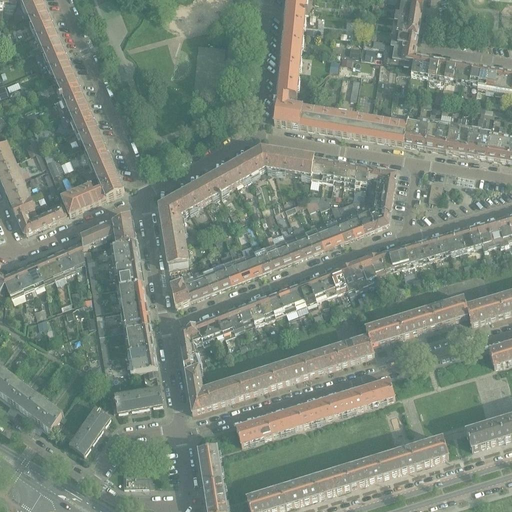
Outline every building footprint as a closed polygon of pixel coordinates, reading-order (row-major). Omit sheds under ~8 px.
[(19,0),(22,4),(36,37),(54,29),(41,0),(19,0)] [(305,17),(306,0),(286,0),(285,15),(305,17)] [(422,10),(423,0),(404,0),(404,8),(422,10)] [(396,17),(395,21),(419,25),(422,10),(404,8),(402,17),(396,17)] [(301,58),(305,17),(285,15),(281,56),(301,58)] [(417,39),(419,25),(395,21),(394,25),(401,26),(399,36),(417,39)] [(54,29),(36,37),(50,69),(68,61),(54,29)] [(416,49),(417,39),(399,36),(397,36),(396,42),(392,41),(391,45),(416,49)] [(413,66),(414,59),(416,49),(391,45),(391,50),(397,51),(395,62),(413,66)] [(375,63),(376,52),(364,51),(363,61),(375,63)] [(297,100),(301,58),(281,56),(277,97),(289,99),(297,100)] [(431,62),(414,59),(413,66),(411,79),(427,82),(431,62)] [(50,69),(63,101),(82,93),(68,61),(50,69)] [(352,71),(353,62),(344,61),(342,69),(352,71)] [(427,82),(436,84),(435,89),(443,91),(444,85),(448,65),(431,62),(427,82)] [(464,67),(448,65),(444,85),(461,88),(464,67)] [(481,70),(464,67),(461,88),(478,90),(481,70)] [(481,70),(478,90),(477,93),(493,96),(494,93),(497,73),(481,70)] [(511,91),(511,75),(497,73),(494,93),(511,96),(511,91)] [(354,82),(352,102),(358,103),(360,83),(354,82)] [(0,90),(0,96),(1,99),(9,98),(7,89),(0,90)] [(63,101),(77,134),(96,126),(82,93),(63,101)] [(303,111),(288,109),(289,99),(277,97),(275,116),(276,116),(274,127),(283,129),(299,131),(303,111)] [(337,117),(320,114),(303,111),(299,131),(316,134),(334,137),(337,117)] [(372,123),(354,120),(337,117),(334,137),(351,140),(369,143),(372,123)] [(404,149),(414,151),(420,119),(409,117),(407,129),(404,149)] [(425,152),(429,126),(430,120),(420,119),(414,151),(425,152)] [(425,152),(435,154),(441,123),(436,122),(435,127),(429,126),(425,152)] [(404,149),(407,129),(390,126),(372,123),(369,143),(386,146),(404,149)] [(435,154),(446,156),(451,125),(441,123),(435,154)] [(456,158),(461,131),(462,127),(451,125),(446,156),(456,158)] [(77,134),(91,166),(109,158),(96,126),(77,134)] [(466,159),(477,161),(481,134),(482,130),(471,128),(470,132),(466,159)] [(466,159),(470,132),(461,131),(456,158),(466,159)] [(498,165),(502,138),(503,134),(492,132),(491,136),(487,163),(498,165)] [(477,161),(487,163),(491,136),(481,134),(477,161)] [(498,165),(507,166),(511,139),(502,138),(498,165)] [(27,147),(32,160),(41,156),(36,144),(27,147)] [(0,171),(15,165),(7,146),(1,148),(0,147),(0,171)] [(262,153),(241,165),(251,183),(266,174),(271,175),(271,176),(276,176),(279,156),(262,153)] [(315,162),(297,159),(279,156),(276,176),(293,179),(312,182),(315,162)] [(125,194),(109,158),(91,166),(100,187),(101,187),(103,193),(107,204),(123,197),(123,195),(125,194)] [(311,185),(322,186),(326,164),(315,162),(312,182),(311,185)] [(66,175),(74,171),(71,163),(62,166),(66,175)] [(337,166),(326,164),(322,186),(333,188),(337,166)] [(15,165),(0,171),(0,180),(5,192),(23,184),(15,165)] [(241,165),(210,182),(220,200),(251,183),(241,165)] [(54,176),(59,173),(56,166),(51,169),(54,176)] [(348,168),(337,166),(333,188),(344,190),(348,168)] [(354,192),(355,190),(358,169),(348,168),(344,190),(354,192)] [(366,189),(367,184),(369,171),(358,169),(355,190),(360,191),(361,188),(366,189)] [(398,176),(369,171),(367,184),(371,185),(371,183),(381,185),(396,187),(398,176)] [(210,182),(180,199),(190,217),(220,200),(210,182)] [(5,192),(13,211),(31,203),(23,184),(5,192)] [(371,222),(375,234),(389,229),(396,187),(381,185),(380,189),(378,188),(374,211),(377,211),(375,220),(371,222)] [(440,208),(442,189),(431,187),(428,206),(440,208)] [(92,189),(79,194),(87,212),(107,204),(103,193),(95,196),(92,189)] [(70,220),(87,212),(79,194),(62,201),(70,220)] [(180,199),(159,211),(163,235),(183,232),(182,223),(180,224),(180,222),(185,219),(185,220),(190,217),(180,199)] [(331,199),(309,199),(309,212),(332,211),(331,199)] [(31,203),(13,211),(24,237),(27,238),(51,228),(47,217),(31,224),(27,216),(35,212),(31,203)] [(344,246),(375,234),(371,222),(364,204),(352,205),(353,206),(338,212),(337,209),(331,212),(336,225),(344,246)] [(47,217),(51,228),(67,221),(63,211),(47,217)] [(81,241),(83,248),(83,253),(115,239),(117,249),(137,246),(133,223),(131,223),(130,220),(81,241)] [(497,224),(505,250),(508,249),(508,246),(511,245),(511,238),(507,221),(497,224)] [(497,224),(487,227),(494,251),(500,249),(500,252),(505,250),(497,224)] [(336,225),(326,229),(334,250),(344,246),(336,225)] [(477,229),(482,249),(484,256),(489,255),(488,252),(494,251),(487,227),(477,229)] [(316,233),(314,228),(303,232),(314,258),(324,254),(316,233)] [(334,250),(326,229),(316,233),(324,254),(334,250)] [(466,253),(482,249),(477,229),(461,234),(466,253)] [(304,262),(293,236),(291,230),(287,231),(290,237),(283,239),(285,245),(294,266),(304,262)] [(163,235),(166,253),(169,270),(189,267),(186,250),(183,232),(163,235)] [(314,258),(303,232),(293,236),(304,262),(314,258)] [(451,258),(466,253),(461,234),(445,239),(451,258)] [(451,259),(451,258),(445,239),(429,243),(435,263),(451,259)] [(418,268),(435,263),(429,243),(413,248),(418,268)] [(275,249),(283,270),(294,266),(285,245),(275,249)] [(117,249),(107,251),(108,259),(112,258),(112,261),(139,257),(137,246),(117,249)] [(83,248),(66,255),(74,273),(86,268),(83,253),(83,248)] [(402,273),(418,268),(413,248),(396,253),(402,273)] [(283,270),(275,249),(265,253),(273,273),(283,270)] [(252,282),(244,261),(238,263),(233,252),(230,253),(230,254),(234,265),(242,285),(252,282)] [(255,257),(253,252),(242,256),(244,261),(252,282),(263,277),(255,257)] [(255,257),(263,277),(273,273),(265,253),(255,257)] [(386,277),(402,273),(396,253),(380,257),(386,277)] [(242,285),(234,265),(230,254),(226,256),(227,259),(221,261),(224,269),(232,289),(242,285)] [(66,255),(56,259),(65,280),(75,276),(74,273),(73,270),(66,255)] [(114,272),(140,267),(139,257),(112,261),(114,272)] [(380,257),(369,262),(379,287),(383,285),(382,283),(387,281),(386,277),(380,257)] [(46,264),(55,285),(57,290),(67,285),(65,280),(56,259),(46,264)] [(359,265),(368,288),(374,286),(375,289),(379,287),(369,262),(359,265)] [(89,264),(92,293),(98,292),(96,275),(100,275),(98,263),(89,264)] [(46,264),(36,268),(45,289),(55,285),(46,264)] [(359,265),(349,269),(359,295),(364,293),(363,290),(368,288),(359,265)] [(114,272),(116,282),(142,277),(140,267),(114,272)] [(35,293),(45,289),(36,268),(26,272),(35,293)] [(213,273),(221,293),(232,289),(224,269),(213,273)] [(340,273),(347,293),(348,296),(354,294),(355,296),(359,295),(349,269),(340,273)] [(26,272),(16,277),(25,298),(35,293),(26,272)] [(213,273),(203,277),(211,297),(221,293),(213,273)] [(347,293),(340,273),(330,277),(337,297),(347,293)] [(16,277),(7,281),(6,286),(6,287),(12,303),(25,298),(16,277)] [(117,292),(144,288),(142,277),(116,282),(117,292)] [(193,281),(201,301),(211,297),(203,277),(193,281)] [(330,277),(319,281),(327,301),(337,297),(330,277)] [(193,281),(182,285),(190,305),(201,301),(193,281)] [(309,285),(317,305),(327,301),(319,281),(309,285)] [(176,311),(190,305),(182,285),(172,289),(176,311)] [(309,285),(299,289),(307,309),(317,305),(309,285)] [(117,292),(119,302),(145,298),(144,288),(117,292)] [(288,293),(296,313),(307,309),(299,289),(288,293)] [(278,297),(286,317),(296,313),(288,293),(278,297)] [(268,301),(276,321),(286,317),(278,297),(268,301)] [(511,317),(511,297),(499,301),(504,320),(511,317)] [(147,308),(145,298),(119,302),(121,312),(147,308)] [(268,301),(258,305),(266,325),(276,321),(268,301)] [(504,320),(499,301),(467,311),(466,311),(469,321),(471,330),(491,324),(504,320)] [(466,311),(467,311),(464,302),(431,312),(437,331),(460,323),(469,321),(466,311)] [(247,309),(255,329),(266,325),(258,305),(247,309)] [(247,309),(237,313),(245,333),(255,329),(247,309)] [(123,325),(149,320),(147,310),(121,315),(123,325)] [(437,331),(431,312),(399,322),(404,341),(430,333),(437,331)] [(227,317),(235,337),(245,333),(237,313),(227,317)] [(227,317),(217,321),(225,341),(235,337),(227,317)] [(124,335),(151,331),(149,320),(123,325),(124,335)] [(206,325),(215,345),(225,341),(217,321),(206,325)] [(404,341),(399,322),(365,332),(368,341),(369,341),(372,351),(404,341)] [(206,325),(196,329),(202,346),(204,349),(215,345),(206,325)] [(202,346),(196,329),(179,335),(186,376),(202,370),(198,359),(200,359),(196,348),(202,346)] [(126,346),(152,341),(151,331),(124,335),(126,346)] [(128,356),(154,352),(152,341),(126,346),(128,356)] [(368,341),(336,352),(342,370),(361,364),(375,360),(373,354),(372,351),(369,341),(368,341)] [(511,366),(511,346),(489,354),(494,372),(511,366)] [(128,356),(130,367),(156,363),(154,352),(128,356)] [(329,374),(342,370),(336,352),(303,362),(309,381),(329,374)] [(303,362),(271,373),(277,391),(295,385),(309,381),(303,362)] [(159,380),(158,374),(156,363),(130,367),(131,378),(149,375),(150,382),(159,380)] [(14,383),(0,372),(0,398),(2,399),(14,383)] [(271,373),(239,383),(245,402),(263,396),(277,391),(271,373)] [(187,381),(193,418),(212,412),(206,394),(203,395),(200,375),(187,381)] [(38,401),(14,383),(2,399),(26,417),(38,401)] [(239,383),(206,394),(212,412),(231,406),(245,402),(239,383)] [(389,384),(358,394),(364,412),(395,403),(389,384)] [(160,392),(137,396),(140,413),(163,409),(162,409),(160,393),(160,392)] [(358,394),(328,403),(334,422),(364,412),(358,394)] [(118,417),(140,413),(137,396),(115,400),(111,401),(112,410),(118,409),(118,410),(117,410),(118,416),(119,416),(118,416),(118,417)] [(61,432),(56,428),(63,419),(38,401),(26,417),(52,436),(56,439),(61,432)] [(328,403),(297,413),(303,431),(334,422),(328,403)] [(95,413),(83,432),(97,442),(111,422),(110,422),(110,423),(104,418),(107,414),(99,409),(96,414),(95,413)] [(297,413),(267,422),(272,441),(303,431),(297,413)] [(272,441),(267,422),(236,432),(242,450),(272,441)] [(511,422),(499,427),(505,445),(511,442),(511,422)] [(499,427),(483,432),(466,437),(472,455),(489,450),(505,445),(499,427)] [(84,460),(97,442),(83,432),(70,449),(84,459),(84,460)] [(443,444),(426,449),(410,454),(416,472),(432,467),(449,462),(443,444)] [(199,455),(201,472),(204,489),(223,486),(220,469),(218,457),(218,452),(199,455)] [(410,454),(394,459),(378,464),(383,483),(400,478),(416,472),(410,454)] [(378,464),(361,469),(345,474),(351,493),(367,488),(383,483),(378,464)] [(345,474),(329,479),(312,484),(318,503),(334,498),(351,493),(345,474)] [(126,480),(126,492),(149,492),(149,482),(134,482),(134,480),(126,480)] [(312,484),(296,489),(280,494),(285,511),(288,511),(302,508),(318,503),(312,484)] [(204,489),(207,506),(207,511),(227,511),(226,503),(223,486),(204,489)] [(285,511),(280,494),(264,499),(248,504),(249,511),(285,511)]
